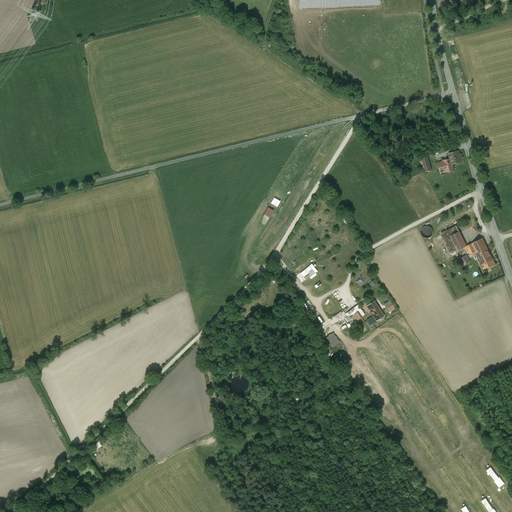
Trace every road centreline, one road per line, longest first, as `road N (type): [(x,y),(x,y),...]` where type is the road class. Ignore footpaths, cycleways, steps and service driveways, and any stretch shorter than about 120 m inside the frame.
road 1 (track): [(362,114),(261,272),(31,495),(4,511)]
road 2 (unclassified): [(453,93),(0,204)]
road 3 (tertiary): [(511,279),(453,93)]
road 4 (track): [(362,114),(265,48),(275,0)]
